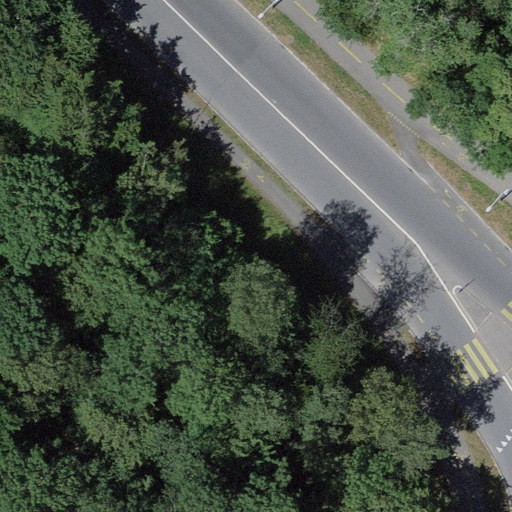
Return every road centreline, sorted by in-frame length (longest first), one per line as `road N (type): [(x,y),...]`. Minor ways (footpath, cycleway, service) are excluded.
road 1 (secondary): [(346,173),(511,430)]
road 2 (secondary): [(346,173),(168,0)]
road 3 (secondary): [(511,286),(346,173)]
